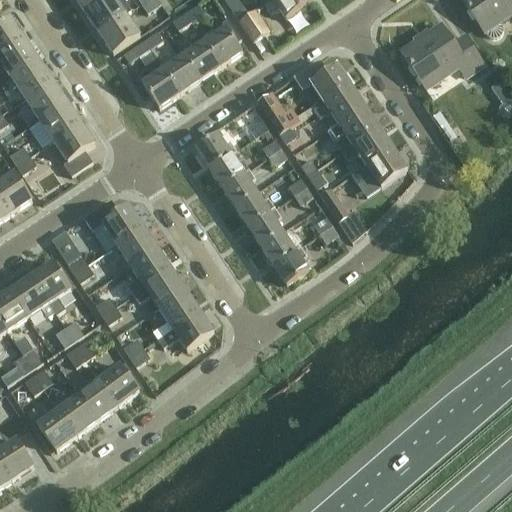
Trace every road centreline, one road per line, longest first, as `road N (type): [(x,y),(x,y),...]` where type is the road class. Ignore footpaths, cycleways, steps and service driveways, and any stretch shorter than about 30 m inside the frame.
road 1 (residential): [(257,340),(360,263),(435,185),(434,156),(346,24)]
road 2 (residential): [(26,511),(257,340)]
road 3 (residential): [(138,165),(346,24)]
road 4 (residential): [(257,340),(138,165)]
road 5 (residential): [(138,165),(26,0)]
road 6 (motorway): [(511,380),(361,511)]
road 7 (residential): [(0,256),(138,165)]
